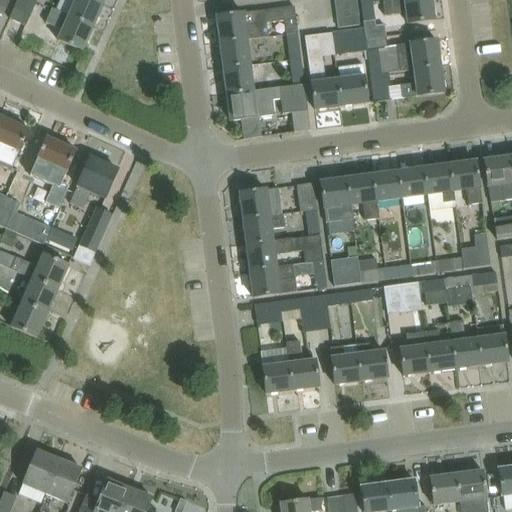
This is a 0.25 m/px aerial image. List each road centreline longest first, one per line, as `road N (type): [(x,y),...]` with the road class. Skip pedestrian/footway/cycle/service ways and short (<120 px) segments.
road 1 (residential): [(229,469),(229,364),(203,164)]
road 2 (residential): [(511,432),(229,469)]
road 3 (residential): [(474,125),(203,164)]
road 4 (unclassified): [(229,469),(189,467),(0,394)]
road 5 (residential): [(203,164),(0,75)]
road 6 (residential): [(203,164),(179,0)]
road 7 (residential): [(474,125),(455,0)]
